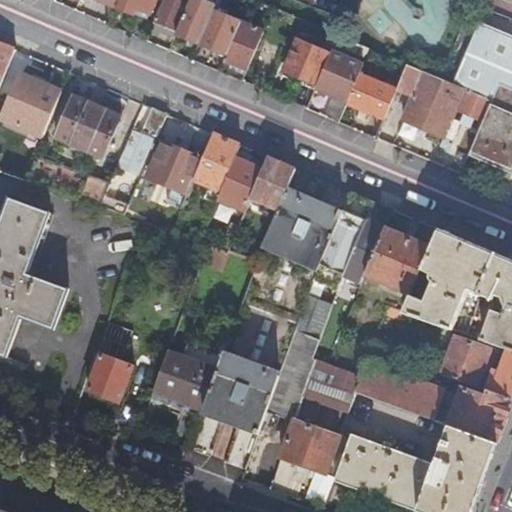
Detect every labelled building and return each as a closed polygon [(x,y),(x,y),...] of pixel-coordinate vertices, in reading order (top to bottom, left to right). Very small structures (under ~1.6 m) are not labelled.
[(95,0),(114,8),(117,0),(95,0)] [(158,0),(161,1),(161,0),(117,0),(114,8),(131,15),(134,8),(148,13),(153,0),(158,0)] [(176,32),(188,0),(161,0),(161,1),(152,22),(176,32)] [(175,34),(197,43),(211,10),(212,7),(195,0),(188,0),(176,32),(175,34)] [(224,54),(237,22),(211,10),(197,43),(224,54)] [(173,38),(175,34),(176,32),(152,22),(149,28),(173,38)] [(245,70),(261,32),(237,22),(224,54),(222,60),(245,70)] [(364,58),(368,49),(335,35),(331,45),(364,58)] [(315,85),(328,53),(296,39),(282,71),(315,85)] [(0,79),(13,48),(0,41),(0,79)] [(345,103),(357,74),(360,67),(328,53),(315,85),(314,88),(333,96),(325,116),(337,121),(345,103)] [(453,85),(434,76),(406,65),(395,90),(411,96),(402,119),(443,137),(454,112),(463,89),(453,85)] [(44,129),(61,89),(19,72),(2,111),(44,129)] [(383,119),(395,90),(357,74),(345,103),(383,119)] [(489,99),(463,89),(454,112),(479,122),(489,99)] [(120,114),(73,95),(55,136),(102,156),(120,114)] [(131,128),(115,167),(132,173),(150,132),(156,135),(165,112),(151,106),(140,131),(131,128)] [(239,143),(212,131),(201,156),(192,177),(220,189),(234,155),(239,143)] [(192,177),(201,156),(161,139),(146,174),(186,191),(192,177)] [(38,144),(24,177),(99,203),(113,170),(38,144)] [(295,167),(266,154),(261,166),(249,195),(278,207),(285,190),(295,167)] [(234,155),(220,189),(216,197),(228,202),(231,197),(246,203),(249,195),(261,166),(234,155)] [(113,172),(105,191),(116,195),(124,176),(113,172)] [(278,207),(263,242),(318,265),(342,208),(338,207),(336,211),(285,190),(278,207)] [(318,265),(312,278),(336,286),(342,272),(366,216),(373,200),(350,190),(342,208),(318,265)] [(105,191),(100,204),(124,212),(129,200),(116,195),(105,191)] [(20,315),(52,327),(67,286),(25,271),(30,259),(33,261),(51,212),(5,195),(0,209),(0,352),(4,354),(20,315)] [(384,224),(366,216),(342,272),(360,280),(363,272),(410,292),(421,266),(430,245),(383,226),(384,224)] [(504,255),(437,227),(430,245),(421,266),(429,269),(432,279),(424,299),(409,293),(403,309),(451,326),(464,289),(468,287),(491,297),(493,293),(496,294),(494,298),(497,299),(501,299),(504,305),(501,312),(491,308),(480,336),(506,345),(511,347),(511,252),(506,250),(504,255)] [(227,248),(207,241),(202,254),(223,263),(229,248),(227,248)] [(386,303),(383,312),(393,316),(396,307),(386,303)] [(318,336),(294,326),(277,375),(265,408),(291,418),(293,418),(293,417),(301,394),(347,410),(347,409),(354,389),(360,373),(313,356),(313,354),(312,354),(318,336)] [(452,334),(439,371),(474,384),(488,347),(452,334)] [(483,387),(511,397),(511,394),(511,347),(506,345),(498,367),(491,365),(483,387)] [(361,372),(360,373),(354,389),(447,423),(495,440),(511,397),(483,387),(481,393),(460,386),(458,393),(380,365),(382,361),(385,352),(370,346),(361,372)] [(131,364),(118,359),(99,352),(86,388),(119,400),(131,364)] [(405,359),(385,352),(382,361),(402,368),(405,359)] [(221,353),(212,378),(201,408),(198,416),(254,437),(257,429),(265,408),(277,375),(221,353)] [(163,360),(148,399),(165,405),(197,417),(198,416),(201,408),(212,378),(163,360)] [(162,413),(195,425),(197,417),(165,405),(162,413)] [(293,418),(291,418),(279,454),(324,471),(338,434),(293,417),(293,418)] [(349,432),(332,479),(422,511),(469,511),(495,440),(447,423),(432,461),(349,432)]
